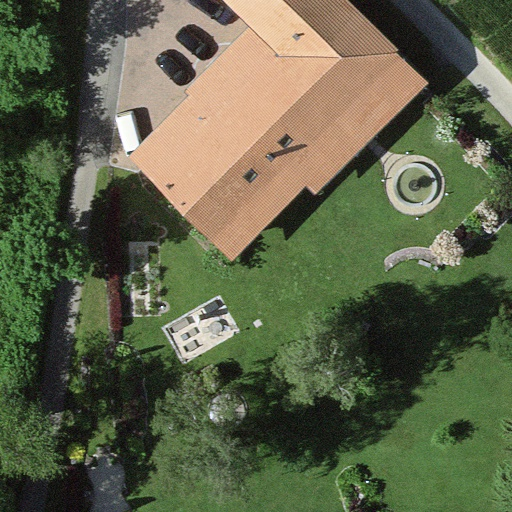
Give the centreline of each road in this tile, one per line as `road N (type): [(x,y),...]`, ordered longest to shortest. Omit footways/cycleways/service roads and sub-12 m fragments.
road 1 (residential): [(31,511),(96,103),(101,0)]
road 2 (track): [(511,105),(408,0)]
